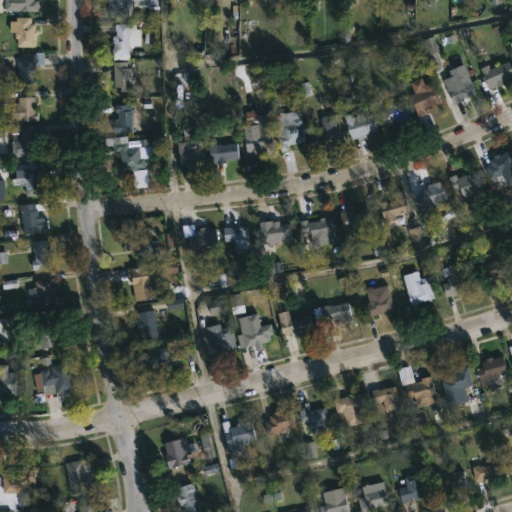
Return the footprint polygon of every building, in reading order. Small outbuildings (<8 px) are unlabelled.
[(38,0),(38,3),(39,3),(37,10),(4,10),(4,0),(38,0)] [(158,0),(158,6),(134,6),(134,2),(130,2),(130,9),(128,9),(128,16),(109,17),(108,1),(112,1),(112,0),(158,0)] [(30,16),(31,18),(31,23),(35,23),(35,28),(37,28),(37,35),(35,35),(36,46),(17,46),(17,38),(15,37),(15,34),(10,34),(10,20),(16,20),(16,16),(30,16)] [(129,23),(129,54),(113,54),(111,35),(115,35),(114,24),(129,23)] [(442,67),(433,71),(424,38),(434,34),(439,49),(437,50),(442,67)] [(35,65),(35,69),(34,69),(34,83),(18,83),(17,62),(18,60),(21,60),(21,54),(44,52),(44,65),(35,65)] [(126,61),(127,67),(131,67),(131,90),(120,91),(120,86),(114,86),(113,61),(126,61)] [(507,61),(511,72),(511,78),(490,89),(480,68),(488,64),(490,69),(507,61)] [(460,101),(454,104),(443,79),(451,76),(448,70),(464,63),(477,92),(461,99),(461,101),(460,101)] [(433,80),(441,102),(428,107),(429,110),(417,114),(413,104),(420,101),(416,91),(426,88),(424,83),(433,80)] [(303,96),(310,94),(307,82),(300,83),(303,96)] [(34,107),(34,111),(37,111),(38,120),(12,121),(11,104),(18,102),(18,97),(34,96),(34,107)] [(406,100),(412,118),(399,123),(397,118),(392,120),(393,123),(386,126),(381,113),(387,110),(386,106),(406,100)] [(128,105),(128,110),(132,110),(133,115),(131,115),(132,131),(113,131),(112,122),(115,122),(114,118),(117,118),(117,112),(114,113),(114,105),(128,105)] [(299,109),(303,124),(305,124),(307,131),(304,131),(306,140),(304,140),(305,141),(287,145),(288,150),(281,151),(276,128),(278,128),(275,114),(299,109)] [(268,113),(275,153),(265,154),(264,150),(261,150),(260,148),(254,149),(255,151),(247,152),(242,127),(249,126),(248,124),(258,122),(257,115),(268,113)] [(353,113),(354,117),(356,117),(355,115),(363,113),(364,116),(374,113),(379,130),(365,133),(365,137),(351,140),(344,115),(353,113)] [(335,114),(340,135),(324,138),(325,141),(318,143),(315,129),(323,128),(321,117),(335,114)] [(191,129),(191,135),(197,134),(198,140),(201,139),(204,161),(187,163),(187,165),(180,165),(177,142),(184,141),(183,130),(191,129)] [(36,132),(37,158),(21,159),(21,156),(12,156),(10,132),(36,131),(36,132)] [(127,136),(127,140),(148,138),(150,154),(142,155),(142,153),(139,154),(140,158),(144,157),(145,167),(138,168),(138,170),(130,171),(130,169),(121,170),(119,150),(107,152),(106,138),(127,136)] [(214,138),(215,144),(237,142),(239,158),(218,160),(218,162),(211,163),(208,139),(214,138)] [(508,149),(510,150),(511,154),(511,168),(510,169),(511,172),(503,176),(502,174),(490,179),(485,167),(486,165),(491,163),(489,159),(494,157),(493,156),(500,153),(500,154),(508,149)] [(37,163),(37,167),(42,166),(43,175),(45,174),(45,181),(41,181),(42,195),(25,196),(25,185),(12,184),(12,178),(16,178),(15,169),(17,169),(17,164),(37,161),(37,163)] [(476,171),(484,191),(466,198),(465,196),(463,197),(459,187),(454,189),(449,177),(456,174),(457,177),(476,171)] [(439,203),(420,208),(416,195),(422,194),(420,189),(428,187),(427,184),(442,179),(447,198),(438,201),(439,203)] [(405,193),(409,211),(395,215),(396,219),(392,220),(393,226),(385,228),(379,202),(393,201),(392,196),(405,193)] [(46,203),(47,209),(38,210),(39,220),(46,219),(47,227),(39,228),(40,232),(23,234),(20,204),(46,203)] [(376,206),(380,230),(344,237),(340,212),(345,211),(345,209),(355,207),(356,210),(361,209),(361,208),(376,206)] [(325,217),(326,219),(330,218),(334,243),(312,246),(310,232),(302,234),(300,220),(307,219),(308,222),(320,220),(319,218),(325,217)] [(271,221),(272,225),(291,222),(292,238),(260,242),(258,222),(271,220),(271,221)] [(193,224),(194,230),(199,230),(198,227),(206,226),(206,229),(216,228),(216,231),(218,230),(218,245),(209,246),(210,249),(203,250),(202,247),(189,249),(188,236),(183,237),(181,225),(193,224)] [(246,224),(247,226),(250,248),(235,251),(235,250),(234,250),(233,239),(224,240),(223,227),(241,227),(241,225),(246,224)] [(149,234),(150,242),(158,241),(159,252),(136,255),(136,253),(132,253),(132,249),(125,250),(123,239),(139,237),(138,228),(148,226),(149,234)] [(419,227),(407,231),(413,247),(425,243),(419,227)] [(167,248),(175,247),(173,233),(165,234),(167,248)] [(47,243),(48,246),(50,246),(51,259),(49,260),(50,267),(32,269),(31,260),(34,260),(34,251),(31,252),(30,241),(47,239),(47,243)] [(374,256),(386,253),(383,239),(370,242),(374,256)] [(508,257),(511,269),(511,274),(494,279),(492,274),(481,278),(477,267),(508,257)] [(148,263),(155,298),(134,302),(131,287),(130,287),(126,267),(148,263)] [(458,263),(461,274),(466,273),(471,289),(447,297),(443,283),(448,281),(447,277),(449,277),(449,275),(442,277),(439,268),(458,263)] [(418,270),(420,278),(429,276),(435,298),(432,298),(432,300),(429,301),(429,299),(418,302),(418,304),(411,306),(403,275),(418,270)] [(53,280),(53,282),(56,282),(57,290),(55,291),(55,293),(58,292),(60,303),(38,306),(34,281),(53,278),(53,280)] [(388,285),(394,310),(367,317),(364,304),(369,302),(367,288),(372,286),(373,289),(388,285)] [(235,294),(240,317),(257,313),(260,326),(271,323),(274,333),(269,335),(270,340),(240,348),(237,335),(242,334),(238,318),(233,319),(227,295),(235,294)] [(210,316),(225,312),(222,298),(206,302),(210,316)] [(181,299),(165,300),(166,309),(182,308),(181,299)] [(155,317),(158,337),(142,340),(141,331),(138,331),(136,319),(138,319),(136,305),(152,302),(155,317)] [(348,303),(352,320),(339,323),(338,319),(333,321),(334,324),(317,328),(312,309),(329,305),(333,306),(348,303)] [(289,310),(291,319),(309,314),(313,330),(283,338),(277,313),(289,310)] [(0,325),(0,333),(13,334),(13,319),(0,319),(0,325)] [(61,344),(40,348),(36,325),(56,321),(61,344)] [(220,323),(221,328),(231,326),(236,348),(213,353),(207,326),(220,323)] [(181,348),(185,362),(193,359),(190,345),(181,348)] [(168,346),(169,352),(176,351),(179,364),(154,369),(153,367),(150,367),(149,363),(143,364),(140,352),(168,346)] [(503,356),(508,372),(495,376),(496,382),(481,386),(476,368),(483,366),(482,362),(486,360),(485,358),(493,356),(493,358),(503,356)] [(45,395),(44,395),(39,368),(70,362),(73,378),(71,379),(73,390),(45,395)] [(0,364),(7,365),(7,372),(15,372),(15,395),(0,394),(0,364)] [(412,383),(413,385),(419,383),(418,381),(421,380),(421,378),(432,376),(438,402),(416,407),(414,397),(408,398),(405,385),(402,386),(397,368),(410,365),(415,382),(412,383)] [(465,365),(465,367),(468,366),(473,385),(465,387),(468,401),(447,406),(441,380),(447,379),(446,374),(453,372),(453,369),(461,368),(461,366),(465,365)] [(392,385),(392,386),(395,385),(400,407),(385,411),(383,401),(375,403),(372,389),(379,388),(379,389),(390,387),(390,385),(392,385)] [(359,393),(362,393),(365,409),(360,410),(363,422),(346,426),(345,421),(339,422),(333,399),(348,396),(348,397),(359,393)] [(309,402),(311,410),(325,406),(327,414),(330,413),(332,421),(329,421),(331,429),(311,433),(308,420),(301,421),(297,408),(304,406),(304,403),(309,402)] [(292,409),(296,426),(287,428),(288,432),(281,433),(280,432),(266,435),(263,421),(270,419),(269,416),(274,415),(274,412),(280,410),(281,413),(292,409)] [(251,420),(255,439),(248,441),(249,443),(242,445),(243,450),(228,453),(222,421),(228,420),(230,427),(237,426),(236,423),(251,420)] [(185,437),(187,443),(195,441),(198,452),(187,454),(189,464),(168,469),(164,454),(167,453),(164,443),(185,437)] [(206,439),(200,440),(205,458),(211,456),(206,439)] [(428,443),(432,455),(440,452),(437,441),(428,443)] [(97,488),(71,494),(64,465),(90,459),(97,488)] [(503,461),(507,476),(505,477),(506,478),(495,479),(495,481),(490,482),(489,481),(487,481),(487,478),(477,482),(475,481),(472,467),(479,465),(480,467),(480,466),(503,461)] [(35,467),(35,493),(3,495),(3,492),(0,492),(0,477),(9,477),(9,471),(20,471),(20,467),(35,467)] [(444,492),(438,494),(434,479),(441,478),(441,475),(464,470),(467,483),(463,484),(463,488),(444,492)] [(420,474),(425,496),(409,500),(409,501),(402,503),(398,488),(405,486),(405,488),(407,488),(404,478),(406,478),(406,476),(420,474)] [(196,497),(200,510),(194,511),(184,511),(182,506),(179,507),(175,495),(178,494),(177,487),(192,483),(196,497)] [(378,483),(379,490),(386,488),(389,505),(369,509),(369,511),(361,511),(358,498),(364,497),(362,486),(366,486),(365,484),(378,483)] [(343,487),(349,511),(319,511),(318,506),(326,505),(323,492),(343,487)] [(74,501),(79,506),(79,505),(97,507),(96,511),(64,511),(62,508),(74,501)]
